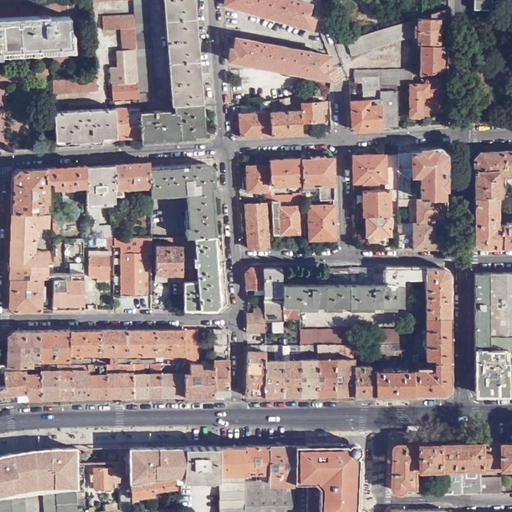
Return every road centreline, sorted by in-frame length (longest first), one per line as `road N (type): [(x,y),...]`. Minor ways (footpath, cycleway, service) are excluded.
road 1 (primary): [(235,415),(0,422)]
road 2 (residential): [(0,321),(234,315)]
road 3 (residential): [(223,150),(0,161)]
road 4 (tertiary): [(461,412),(458,257)]
road 5 (residential): [(223,150),(210,0)]
road 6 (primary): [(379,414),(235,415)]
road 7 (residential): [(373,499),(511,498)]
road 8 (tertiary): [(460,135),(460,0)]
road 9 (tertiary): [(458,257),(460,135)]
road 10 (residential): [(460,135),(340,141)]
